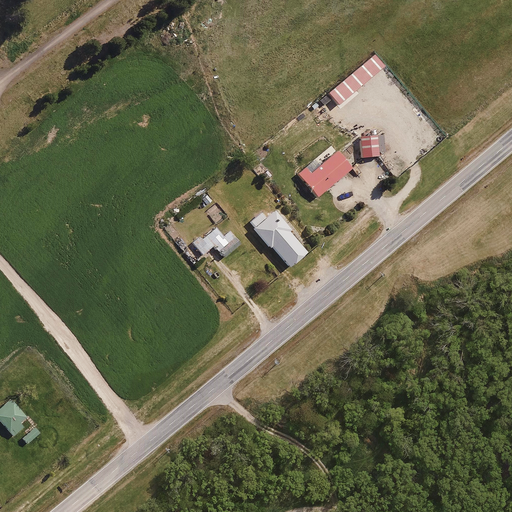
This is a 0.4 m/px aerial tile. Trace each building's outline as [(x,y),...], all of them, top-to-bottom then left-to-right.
[(375,134),(359,137),(360,158),(378,157),(375,134)] [(357,152),(347,142),(343,146),(353,156),(357,152)] [(351,171),(335,151),(308,174),(303,169),(296,175),(316,201),(351,171)] [(205,195),(200,199),(205,205),(210,201),(205,195)] [(270,248),(288,270),(307,254),(272,212),(264,218),(260,213),(248,222),(253,228),(250,230),(266,251),(270,248)] [(227,232),(222,236),(214,229),(200,239),(198,238),(191,243),(201,255),(211,247),(221,259),(238,245),(227,232)] [(18,423),(24,417),(8,400),(0,406),(0,423),(12,436),(22,428),(18,423)] [(33,428),(21,439),(26,444),(37,434),(33,428)]
